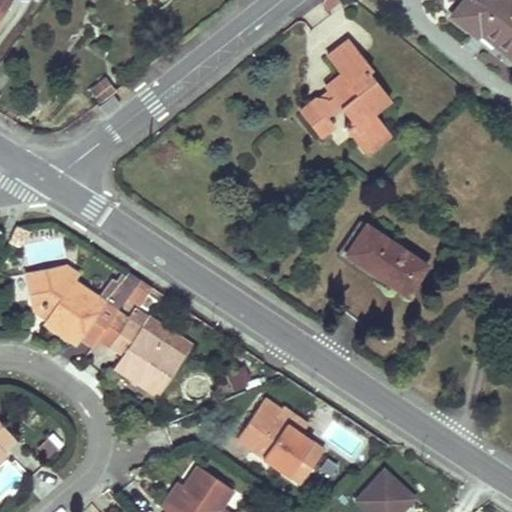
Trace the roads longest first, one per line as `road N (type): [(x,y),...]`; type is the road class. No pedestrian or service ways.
road 1 (tertiary): [(511,482),(49,181)]
road 2 (residential): [(282,0),(49,181)]
road 3 (residential): [(0,352),(17,350),(106,423),(91,488),(63,511)]
road 4 (unknown): [(412,0),(511,86)]
